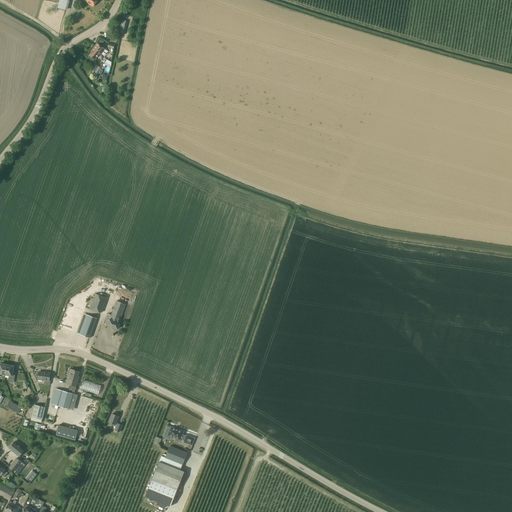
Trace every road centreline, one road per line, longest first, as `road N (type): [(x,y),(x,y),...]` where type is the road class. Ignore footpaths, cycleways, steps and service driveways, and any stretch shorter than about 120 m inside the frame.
road 1 (tertiary): [(380,511),(117,369),(73,352),(0,347)]
road 2 (tertiary): [(0,160),(32,119),(62,51),(104,22),(118,0)]
